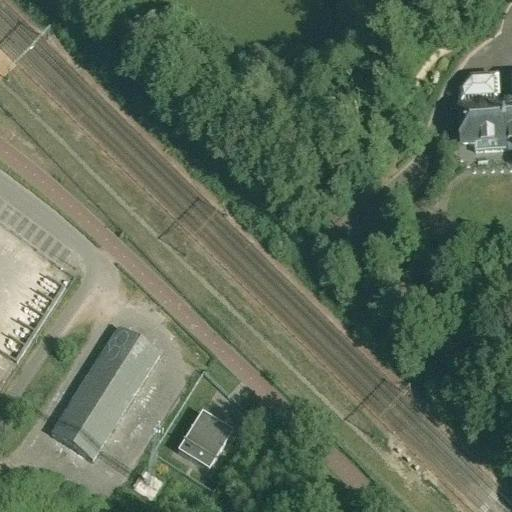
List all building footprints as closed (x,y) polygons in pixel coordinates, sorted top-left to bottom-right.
[(511,109),(502,110),(500,80),(471,82),(460,95),(463,146),(475,146),(475,154),(509,153),(511,152),(511,109)] [(367,227),(346,202),(342,206),(326,218),(344,241),(349,246),(352,243),(369,230),(367,227)] [(409,219),(409,220),(431,245),(433,246),(436,247),(439,248),(440,248),(443,248),(446,247),(448,246),(450,245),(452,243),(453,242),(455,240),(455,239),(456,237),(456,235),(457,234),(457,233),(457,231),(457,230),(456,229),(456,227),(455,225),(454,223),(453,222),(452,221),(450,219),(448,217),(445,216),(443,216),(441,216),(439,216),(437,216),(436,217),(419,210),(418,210),(416,210),(414,210),(413,211),(411,212),(410,213),(410,214),(409,215),(409,216),(409,217),(409,219)] [(448,336),(428,320),(419,331),(416,334),(426,342),(455,366),(467,352),(448,336)] [(93,463),(122,417),(159,358),(118,332),(51,437),(93,463)] [(232,435),(202,417),(202,416),(201,417),(178,455),(208,474),(232,435)]
